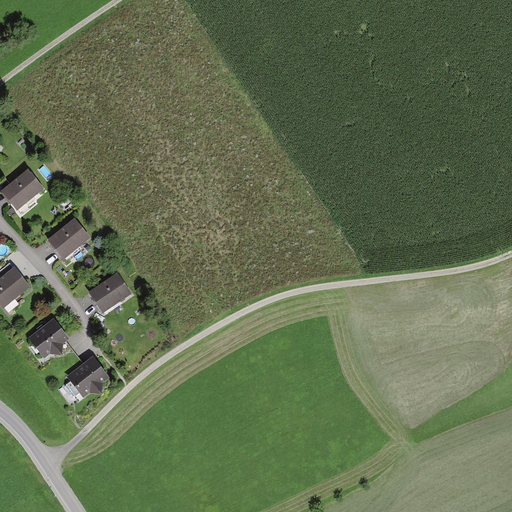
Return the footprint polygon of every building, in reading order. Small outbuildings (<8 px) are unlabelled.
[(45,191),(29,171),(1,193),(17,213),(45,191)] [(91,241),(75,220),(48,242),(64,262),(91,241)] [(31,289),(15,269),(14,270),(10,264),(0,271),(0,278),(1,280),(0,280),(0,306),(3,311),(31,289)] [(132,296),(118,275),(89,294),(103,316),(132,296)] [(70,342),(54,321),(28,340),(44,360),(51,356),(62,358),(64,346),(70,342)] [(110,380),(94,359),(67,378),(71,383),(67,386),(76,398),(81,395),(84,399),(90,395),(102,398),(104,385),(110,380)]
